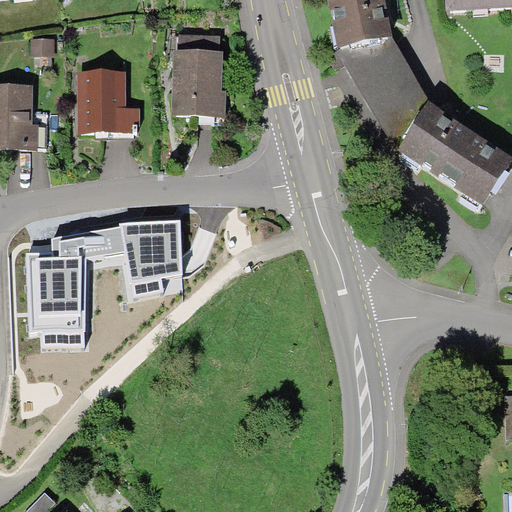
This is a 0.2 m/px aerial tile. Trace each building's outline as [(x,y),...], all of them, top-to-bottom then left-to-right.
[(326,0),(336,49),(393,38),(384,0),(326,0)] [(511,0),(447,0),(448,14),(511,9),(511,0)] [(398,151),(429,106),(393,38),(336,49),(349,70),(398,151)] [(54,40),(31,40),(32,58),(54,57),(54,40)] [(173,85),(172,118),(226,120),(227,93),(222,93),(224,55),(174,53),(173,85)] [(78,104),(78,137),(139,137),(139,113),(125,113),(125,75),(78,75),(78,104)] [(0,151),(39,152),(39,128),(33,128),(33,89),(0,88),(0,151)] [(398,151),(483,209),(511,166),(511,161),(475,136),(429,106),(398,151)] [(180,222),(121,225),(122,228),(125,254),(132,298),(163,292),(161,277),(182,276),(181,252),(180,222)] [(53,253),(26,254),(31,334),(42,333),(42,348),(85,347),(88,257),(125,254),(122,228),(64,235),(52,239),(53,253)] [(29,511),(46,511),(55,504),(45,495),(29,511)]
